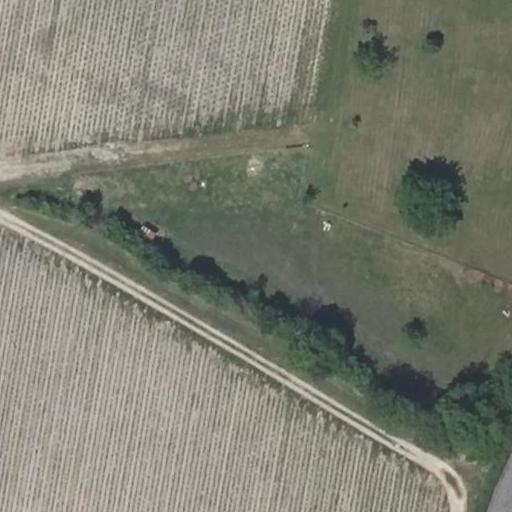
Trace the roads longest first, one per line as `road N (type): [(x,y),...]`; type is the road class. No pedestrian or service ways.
road 1 (track): [(0,209),(424,450),(446,469),(455,511)]
road 2 (track): [(343,0),(327,117),(0,180)]
